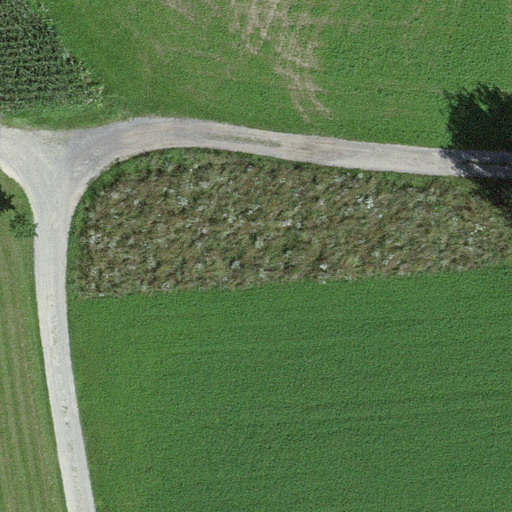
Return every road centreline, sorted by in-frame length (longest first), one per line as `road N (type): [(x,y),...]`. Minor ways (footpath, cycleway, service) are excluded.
road 1 (track): [(0,147),(53,164),(124,138),(210,139),(511,168)]
road 2 (track): [(53,164),(57,359),(84,511)]
